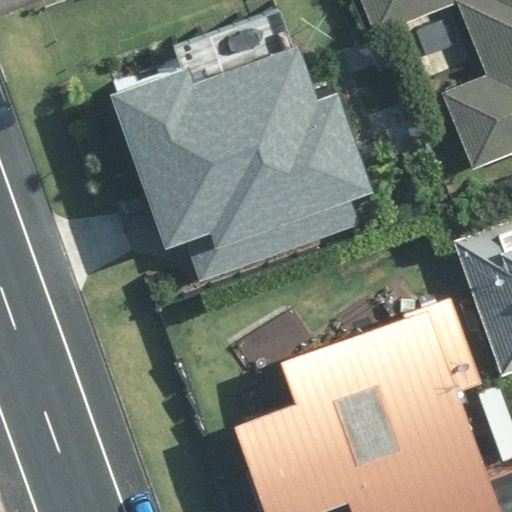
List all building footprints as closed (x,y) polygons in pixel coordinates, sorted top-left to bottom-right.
[(228,0),(233,12),(260,0),(228,0)] [(511,0),(350,0),(361,26),(425,0),(443,0),(475,77),(438,92),(471,173),(511,156),(511,0)] [(183,141),(205,134),(240,246),(349,212),(316,104),(322,102),(304,45),(283,51),(275,27),(158,63),(183,141)] [(511,215),(444,240),(493,372),(511,365),(511,215)] [(477,387),(442,293),(266,359),(282,401),(210,427),(241,511),(290,511),(327,498),(332,511),(491,511),(449,397),(477,387)]
